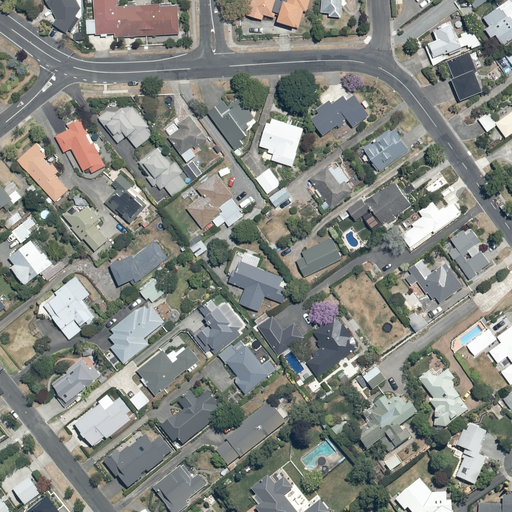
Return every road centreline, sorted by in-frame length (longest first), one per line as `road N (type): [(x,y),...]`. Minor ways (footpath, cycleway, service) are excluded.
road 1 (residential): [(377,66),(405,86),(511,232)]
road 2 (residential): [(0,381),(104,511)]
road 3 (residential): [(215,67),(334,59),(377,66)]
road 4 (residential): [(58,61),(119,73),(215,67)]
